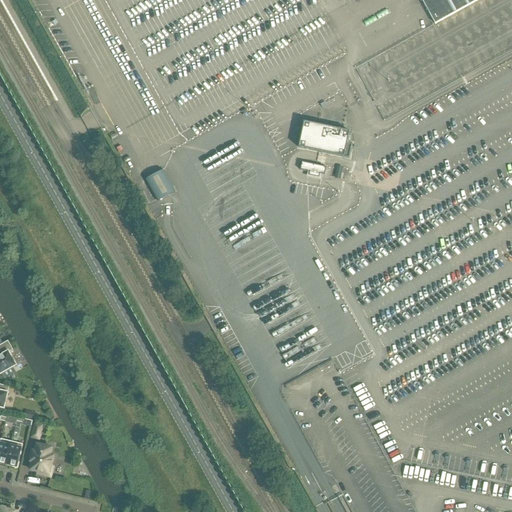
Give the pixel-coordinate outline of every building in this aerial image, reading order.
[(421,0),(435,24),(479,0),(421,0)] [(304,123),(299,148),(349,158),(352,143),(347,142),(349,132),(304,123)] [(302,163),(301,170),(310,172),(310,176),(319,178),(320,174),(324,175),(326,168),(302,163)] [(337,166),(335,179),(341,180),(341,179),(343,179),(344,174),(342,174),(343,167),(337,166)] [(158,202),(176,192),(163,170),(145,180),(158,202)] [(0,374),(16,365),(9,353),(14,350),(8,341),(3,344),(0,345),(0,374)] [(9,387),(0,385),(0,407),(4,409),(9,387)] [(40,441),(44,425),(34,423),(30,439),(40,441)] [(0,463),(7,465),(12,442),(1,439),(0,441),(1,441),(0,445),(0,463)] [(12,442),(7,465),(12,466),(12,467),(18,469),(20,463),(19,462),(23,445),(12,442)] [(51,453),(30,448),(27,460),(33,462),(32,468),(38,470),(37,472),(45,473),(45,471),(47,472),(51,453)]
